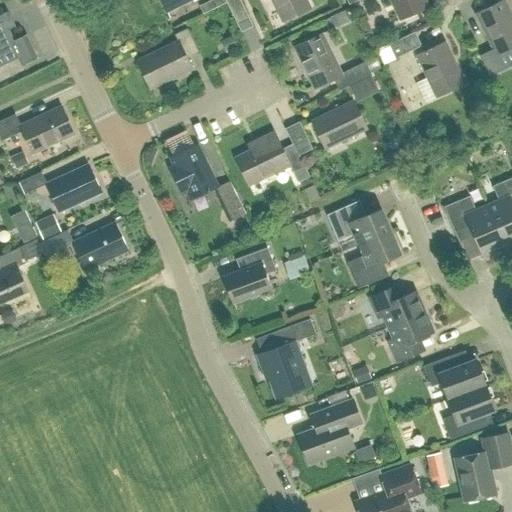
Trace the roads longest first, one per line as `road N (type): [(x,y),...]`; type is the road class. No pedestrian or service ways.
road 1 (residential): [(293,511),(210,368),(180,271),(120,149)]
road 2 (track): [(180,271),(0,350)]
road 3 (residential): [(120,149),(271,75)]
road 4 (residential): [(120,149),(48,0)]
road 5 (residential): [(491,306),(439,280),(399,184)]
